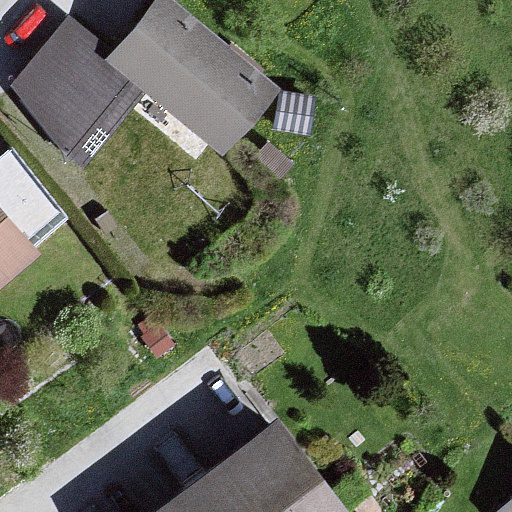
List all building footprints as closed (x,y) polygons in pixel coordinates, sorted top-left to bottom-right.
[(149,0),(105,55),(97,64),(134,93),(220,160),(275,90),(163,0),(149,0)] [(97,64),(105,55),(64,18),(7,88),(64,166),(134,93),(97,64)] [(0,287),(36,257),(0,220),(0,287)] [(338,511),(265,424),(138,511),(338,511)] [(511,511),(511,495),(494,511),(511,511)]
